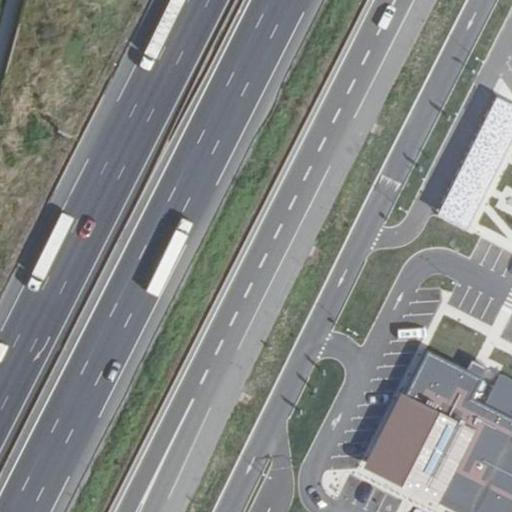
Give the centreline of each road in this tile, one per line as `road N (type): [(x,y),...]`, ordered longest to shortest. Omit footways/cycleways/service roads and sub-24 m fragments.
road 1 (trunk): [(16,511),(275,0)]
road 2 (trunk): [(201,0),(0,399)]
road 3 (trunk): [(193,392),(398,0)]
road 4 (trunk): [(131,511),(193,392)]
road 5 (trunk): [(149,511),(193,392)]
